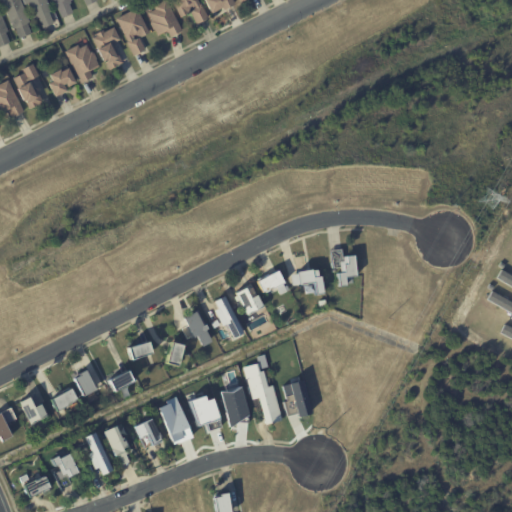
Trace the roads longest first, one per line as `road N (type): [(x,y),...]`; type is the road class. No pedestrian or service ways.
road 1 (residential): [(0,377),(327,220),(451,238)]
road 2 (residential): [(321,0),(0,162)]
road 3 (residential): [(89,511),(223,460),(283,455),(325,463)]
